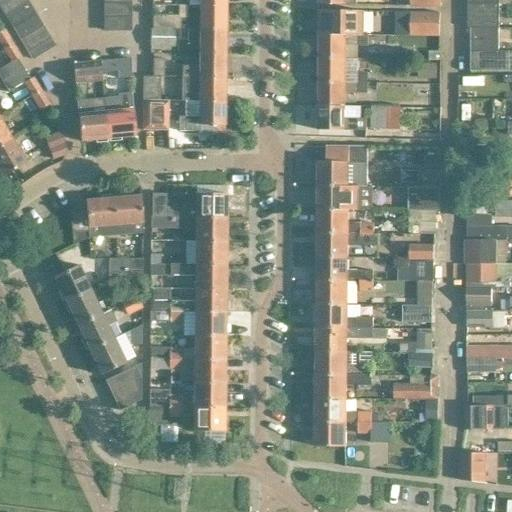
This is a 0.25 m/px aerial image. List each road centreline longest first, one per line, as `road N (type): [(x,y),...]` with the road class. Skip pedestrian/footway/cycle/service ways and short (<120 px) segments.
road 1 (residential): [(266,470),(139,468),(117,459),(94,436),(0,248)]
road 2 (residential): [(263,159),(283,177),(282,278),(260,302),(259,450),(266,470)]
road 3 (residential): [(0,211),(74,165),(263,159)]
road 4 (residential): [(265,0),(263,159)]
